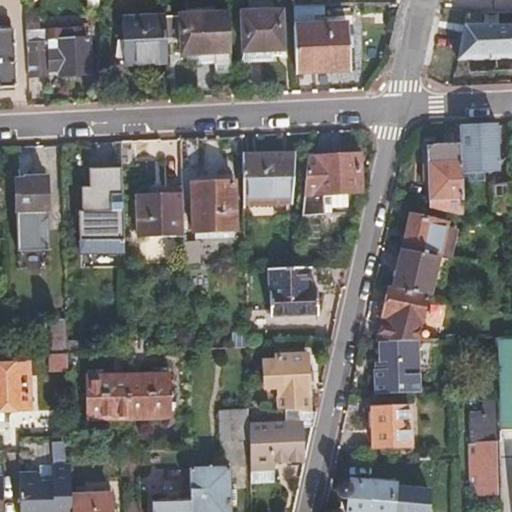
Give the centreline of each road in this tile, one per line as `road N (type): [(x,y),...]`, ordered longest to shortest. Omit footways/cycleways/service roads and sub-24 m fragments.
road 1 (residential): [(396,108),(310,511)]
road 2 (residential): [(396,108),(0,126)]
